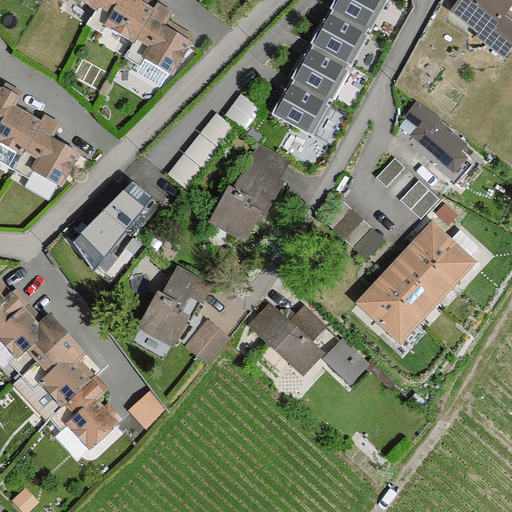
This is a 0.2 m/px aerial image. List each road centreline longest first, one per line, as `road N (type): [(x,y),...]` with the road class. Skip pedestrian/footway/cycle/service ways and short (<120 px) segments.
road 1 (motorway): [(487,0),(414,274),(369,511)]
road 2 (residential): [(275,0),(28,247),(0,245)]
road 3 (residential): [(423,0),(336,166),(243,306)]
road 4 (track): [(511,313),(379,511)]
